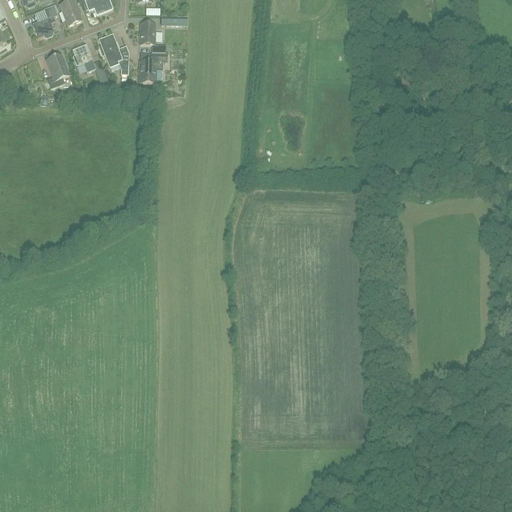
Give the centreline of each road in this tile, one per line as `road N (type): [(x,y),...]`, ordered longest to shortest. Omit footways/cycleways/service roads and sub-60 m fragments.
road 1 (track): [(393,511),(379,177)]
road 2 (residential): [(25,55),(128,19),(128,0)]
